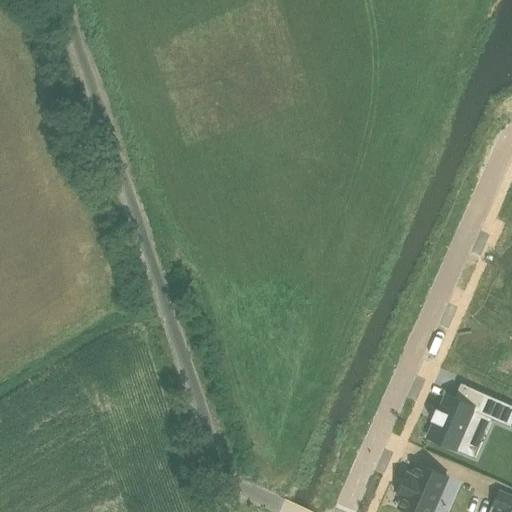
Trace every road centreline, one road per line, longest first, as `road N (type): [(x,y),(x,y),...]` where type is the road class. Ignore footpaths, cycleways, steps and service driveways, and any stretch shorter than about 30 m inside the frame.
road 1 (unclassified): [(222,474),(61,0)]
road 2 (residential): [(511,141),(340,511)]
